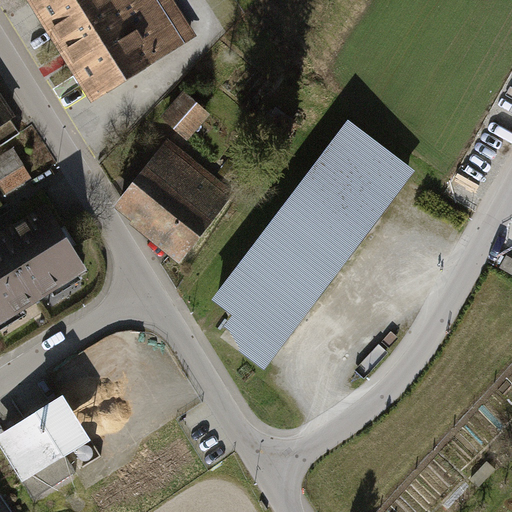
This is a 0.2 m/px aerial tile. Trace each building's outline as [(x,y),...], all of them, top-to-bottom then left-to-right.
[(29,0),(65,59),(92,102),(198,38),(175,0),(29,0)] [(0,125),(11,119),(17,115),(10,106),(4,95),(0,89),(0,125)] [(185,93),(163,118),(189,140),(211,115),(185,93)] [(11,119),(0,125),(0,147),(21,134),(11,119)] [(216,337),(261,371),(413,168),(350,122),(214,303),(232,317),(216,337)] [(168,138),(116,206),(134,220),(131,224),(182,263),(237,191),(168,138)] [(15,148),(0,156),(0,183),(6,194),(32,179),(15,148)] [(0,325),(89,271),(49,206),(2,234),(0,235),(0,325)] [(50,372),(0,403),(0,443),(25,483),(93,439),(50,372)]
